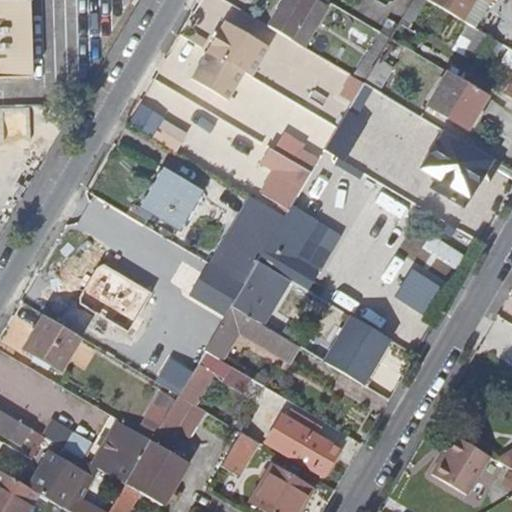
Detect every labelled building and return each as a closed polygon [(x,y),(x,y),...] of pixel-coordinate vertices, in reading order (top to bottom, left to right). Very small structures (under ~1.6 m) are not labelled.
[(32,0),(0,0),(0,79),(35,78),(32,0)] [(277,0),(274,5),(277,6),(267,23),(303,44),(325,8),(318,3),(319,0),(277,0)] [(488,0),(431,0),(430,2),(472,28),(488,0)] [(223,24),(205,53),(242,74),(249,79),(267,49),(223,24)] [(352,78),(363,84),(364,81),(389,39),(379,33),(352,78)] [(498,43),(485,35),(472,57),(485,64),(498,43)] [(242,74),(205,53),(189,81),(225,103),(242,74)] [(485,96),(446,73),(426,108),(464,131),(485,96)] [(511,99),(511,77),(502,94),(511,99)] [(356,96),(363,84),(352,78),(340,97),(352,104),(356,96)] [(368,104),(356,96),(352,104),(324,151),(336,158),(368,104)] [(162,123),(155,138),(179,149),(186,133),(162,123)] [(194,130),(187,157),(213,163),(220,137),(194,130)] [(497,164),(441,131),(418,170),(434,179),(442,184),(437,194),(463,209),(481,179),(487,182),(497,164)] [(291,164),(310,175),(317,162),(299,152),(291,164)] [(173,232),(196,192),(158,170),(134,210),(173,232)] [(442,184),(434,179),(429,189),(437,194),(442,184)] [(283,219),(249,199),(209,267),(243,287),(257,263),(265,250),(283,219)] [(314,220),(290,207),(283,219),(265,250),(257,263),(305,291),(315,273),(291,259),(314,220)] [(445,246),(440,258),(461,266),(465,254),(445,246)] [(223,320),(230,309),(237,297),(200,275),(186,298),(223,320)] [(124,336),(147,298),(115,279),(91,317),(124,336)] [(403,301),(426,314),(439,292),(416,279),(403,301)] [(230,309),(245,318),(255,303),(239,293),(237,297),(230,309)] [(203,353),(219,362),(235,335),(286,363),(296,347),(245,318),(230,309),(223,320),(203,353)] [(79,340),(42,318),(20,352),(58,373),(79,340)] [(323,364),(361,385),(388,339),(351,318),(323,364)] [(192,340),(202,346),(209,335),(199,329),(192,340)] [(177,398),(189,405),(207,374),(226,384),(234,371),(219,362),(203,353),(188,380),(177,398)] [(168,393),(177,398),(188,380),(179,375),(168,393)] [(184,466),(162,453),(173,434),(186,441),(195,427),(182,419),(190,405),(189,405),(177,398),(151,442),(125,486),(115,501),(110,511),(109,511),(121,511),(134,492),(160,507),(165,498),(172,502),(177,494),(170,490),(184,466)] [(204,413),(190,405),(182,419),(195,427),(204,413)] [(18,423),(0,412),(0,435),(8,440),(18,423)] [(319,476),(335,451),(278,418),(263,443),(319,476)] [(102,472),(125,486),(151,442),(128,429),(102,472)] [(239,434),(220,467),(236,477),(255,444),(239,434)] [(489,454),(457,435),(444,458),(441,456),(432,472),(467,493),(489,454)] [(27,490),(39,496),(62,510),(84,473),(50,452),(27,490)] [(270,468),(248,504),(261,511),(298,511),(312,492),(270,468)] [(0,511),(29,511),(39,496),(27,490),(7,478),(0,473),(0,511)] [(110,511),(115,501),(106,496),(100,506),(110,511)]
